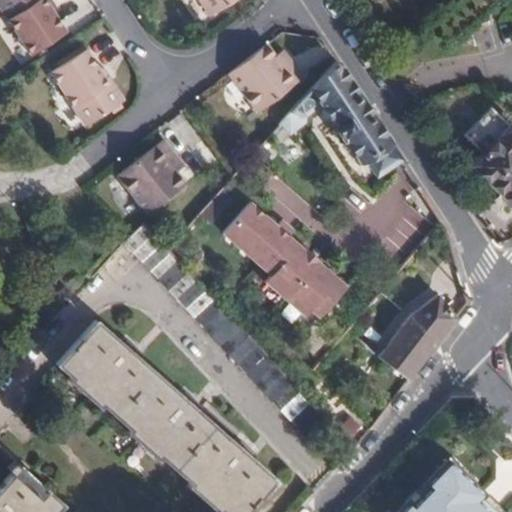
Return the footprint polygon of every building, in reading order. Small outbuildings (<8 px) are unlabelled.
[(62,36),(48,15),(38,0),(0,0),(0,13),(28,58),(62,36)] [(38,0),(48,15),(54,11),(46,0),(38,0)] [(196,0),(209,20),(240,0),(196,0)] [(272,60),(263,49),(225,79),(254,117),(300,81),(286,62),(278,68),(272,60)] [(118,107),(96,73),(83,52),(48,74),(83,129),(118,107)] [(280,55),(272,60),(278,68),(286,62),(280,55)] [(399,160),(335,63),(279,126),(291,136),(302,124),(313,111),(317,105),(330,124),(328,125),(340,144),(342,143),(357,166),(364,161),(376,179),(399,160)] [(102,70),(96,73),(118,107),(123,104),(102,70)] [(487,113),(460,140),(480,158),(471,168),(511,209),(511,130),(509,128),(507,130),(487,113)] [(181,189),(171,176),(166,170),(175,164),(159,144),(115,178),(145,217),(181,189)] [(166,170),(171,176),(179,170),(175,164),(166,170)] [(250,203),(217,239),(316,331),(349,295),(250,203)] [(139,228),(124,239),(120,244),(144,270),(276,410),(306,441),(323,423),(289,387),(266,364),(240,336),(169,261),(139,228)] [(186,275),(207,256),(184,232),(165,252),(186,275)] [(409,315),(377,357),(407,381),(435,345),(455,319),(435,298),(409,315)] [(93,321),(55,364),(69,377),(66,381),(96,409),(100,405),(127,430),(124,434),(155,462),(159,458),(188,484),(184,488),(211,511),(244,511),(272,481),(93,321)] [(461,511),(459,509),(478,490),(443,458),(421,481),(425,486),(407,504),(403,500),(391,511),(461,511)] [(15,468),(0,484),(0,511),(52,511),(58,506),(15,468)] [(425,486),(421,481),(403,500),(407,504),(425,486)] [(459,509),(461,511),(490,511),(495,507),(478,490),(459,509)]
